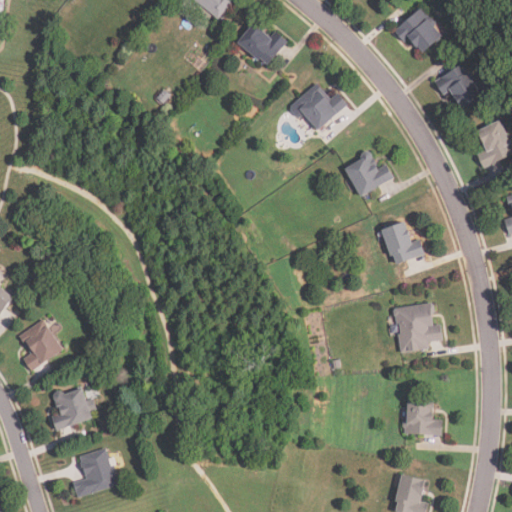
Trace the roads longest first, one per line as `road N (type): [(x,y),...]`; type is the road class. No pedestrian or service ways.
road 1 (residential): [(302,0),(398,100),(461,218),(481,283),(493,381),(478,511)]
road 2 (residential): [(40,511),(0,396)]
